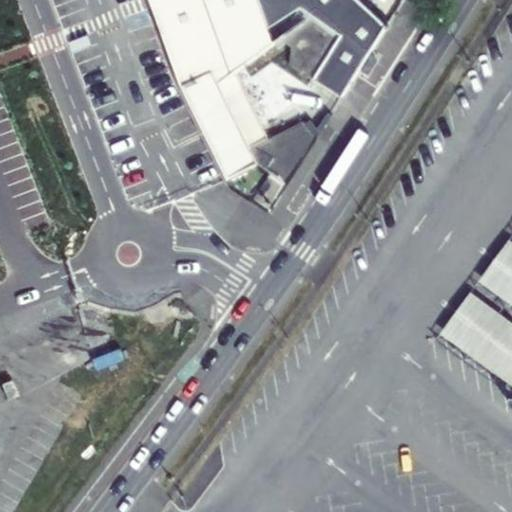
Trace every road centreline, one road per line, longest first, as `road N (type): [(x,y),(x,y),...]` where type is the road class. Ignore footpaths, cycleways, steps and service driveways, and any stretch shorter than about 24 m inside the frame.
road 1 (secondary): [(458,0),(266,301)]
road 2 (secondary): [(266,301),(112,511)]
road 3 (unclassified): [(37,0),(120,225)]
road 4 (unclassified): [(120,225),(99,247),(101,267),(114,282),(143,282),(157,268),(159,249)]
road 5 (unclassified): [(159,249),(197,251),(266,301)]
